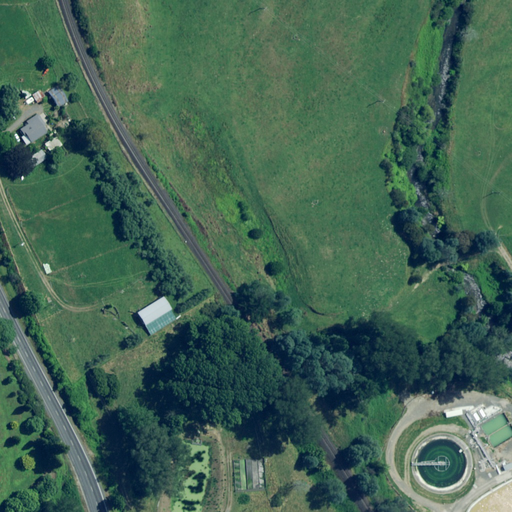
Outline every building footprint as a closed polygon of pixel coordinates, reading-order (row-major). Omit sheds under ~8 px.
[(65,101),(55,85),(45,91),(56,107),(65,101)] [(43,98),(38,90),(29,96),(34,104),(43,98)] [(43,125),(36,114),(24,122),(26,124),(17,130),(22,137),(20,138),(25,145),(45,132),(41,126),(43,125)] [(60,145),(54,136),(47,141),(53,150),(60,145)] [(174,319),(160,297),(134,312),(149,335),(174,319)] [(505,421),(497,407),(463,427),(471,441),(505,421)] [(511,467),(509,461),(499,465),(502,471),(511,467)]
